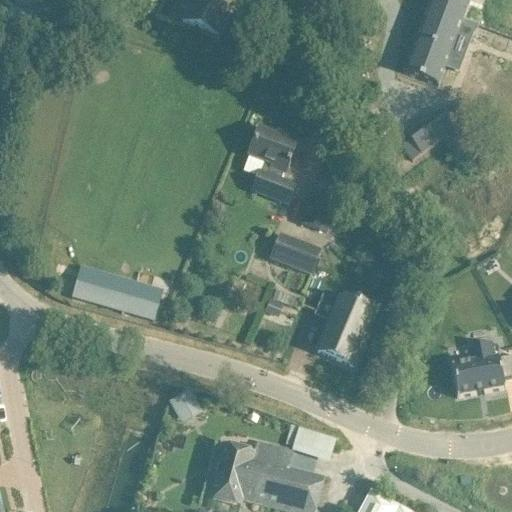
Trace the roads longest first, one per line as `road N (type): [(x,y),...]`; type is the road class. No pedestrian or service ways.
road 1 (residential): [(381,432),(414,312),(415,275),(408,243),(323,73),(318,0)]
road 2 (tertiary): [(381,432),(269,384),(31,313)]
road 3 (residential): [(35,511),(8,376),(8,355),(31,313)]
road 4 (tertiary): [(511,438),(423,445),(381,432)]
road 5 (residential): [(451,511),(382,475),(375,463),(381,432)]
